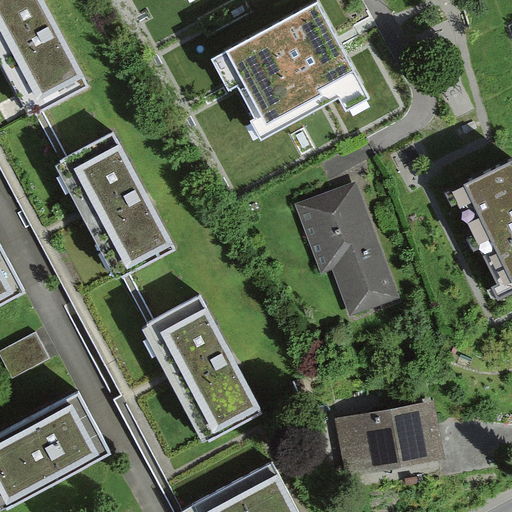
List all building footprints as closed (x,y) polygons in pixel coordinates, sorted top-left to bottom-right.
[(96,77),(52,0),(0,0),(0,29),(43,106),(96,77)] [(238,0),(248,16),(255,12),(298,86),(336,65),(299,0),(238,0)] [(181,242),(118,130),(65,159),(129,271),(181,242)] [(479,243),(496,280),(491,283),(497,297),(503,294),(511,289),(511,158),(452,187),(446,190),(452,202),(457,199),(471,227),(465,230),(473,246),(479,243)] [(400,294),(357,180),(303,200),(327,265),(337,262),(355,311),(400,294)] [(0,301),(29,285),(0,233),(0,301)] [(266,405),(202,293),(150,323),(213,435),(266,405)] [(110,447),(78,391),(0,435),(0,482),(11,502),(110,447)] [(444,455),(434,400),(342,417),(352,471),(444,455)] [(301,511),(280,473),(209,511),(301,511)]
